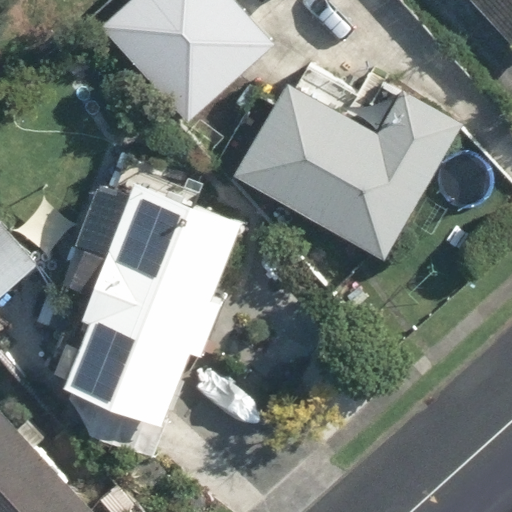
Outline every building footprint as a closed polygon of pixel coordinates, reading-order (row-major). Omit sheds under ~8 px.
[(291,30),(261,0),(132,0),(111,21),(205,116),(291,30)] [(511,0),(490,0),(511,24),(511,0)] [(398,113),(314,64),(255,168),(400,251),(482,109),(420,73),(398,113)] [(266,211),(157,168),(75,376),(184,419),(266,211)] [(0,304),(49,261),(0,206),(0,304)] [(114,511),(118,509),(0,382),(0,511),(114,511)]
